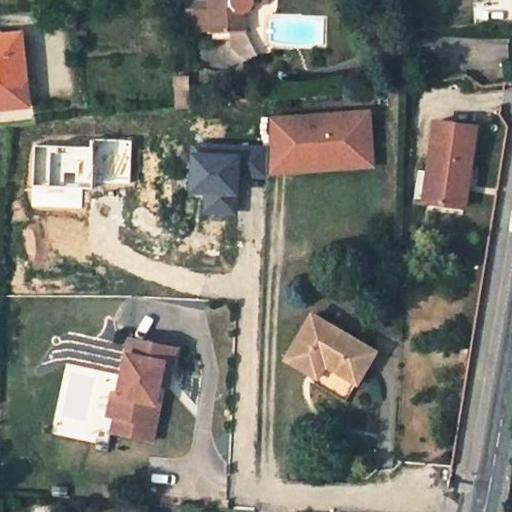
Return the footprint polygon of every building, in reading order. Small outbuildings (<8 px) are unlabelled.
[(209,0),(209,2),(210,33),(244,30),(243,12),(246,10),(248,9),(250,5),(251,0),(254,0),(209,0)] [(209,2),(193,3),(194,34),(210,33),(209,2)] [(19,34),(0,36),(0,109),(30,107),(28,85),(24,85),(19,34)] [(368,111),(269,119),(267,173),(294,171),(293,158),(356,154),(355,132),(370,131),(368,111)] [(471,127),(432,124),(426,174),(433,175),(430,203),(463,207),(466,175),(462,175),(463,169),(467,169),(471,127)] [(293,158),(294,171),(372,165),(370,131),(355,132),(356,154),(293,158)] [(92,143),(32,141),(30,206),(81,208),(82,189),(91,189),(92,183),(131,184),(132,139),(92,138),(92,143)] [(433,175),(426,174),(424,203),(430,203),(433,175)] [(345,403),(376,352),(314,315),(287,359),(318,378),(314,384),(345,403)] [(173,348),(128,337),(116,393),(111,392),(106,414),(113,415),(138,420),(143,401),(152,403),(153,402),(157,383),(159,371),(168,373),(173,348)] [(165,385),(168,373),(159,371),(157,383),(165,385)] [(149,440),(157,403),(153,402),(152,403),(143,401),(138,420),(113,415),(111,430),(149,440)] [(43,511),(44,503),(32,503),(32,511),(43,511)]
